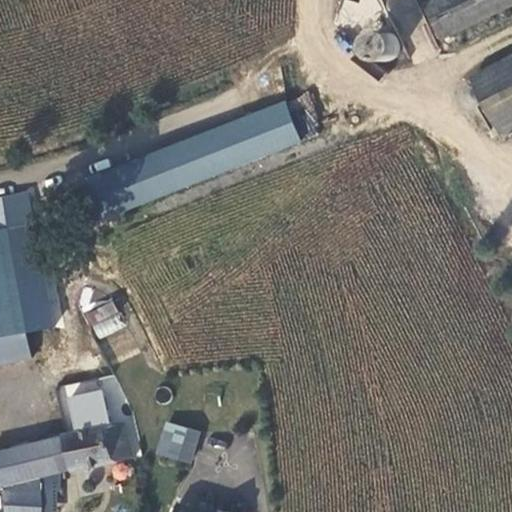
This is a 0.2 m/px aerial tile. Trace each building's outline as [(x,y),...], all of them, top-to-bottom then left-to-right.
[(511,0),(432,0),(424,4),(442,43),(511,9),(511,0)] [(339,22),(369,23),(370,1),(340,1),(339,22)] [(400,57),(401,50),(400,44),(396,38),(390,35),(384,33),(377,35),(372,38),(368,44),(367,50),(368,57),(372,62),(377,66),(384,67),(391,66),(396,62),(400,57)] [(511,56),(469,80),(503,139),(511,134),(511,56)] [(287,102),(72,186),(88,227),(304,144),(287,102)] [(2,199),(0,199),(0,367),(34,361),(2,199)] [(84,310),(95,339),(124,328),(113,299),(84,310)] [(115,360),(137,353),(130,328),(108,334),(115,360)] [(158,455),(190,463),(198,431),(166,423),(158,455)] [(69,473),(133,459),(125,424),(63,437),(69,473)] [(0,489),(69,473),(63,437),(0,450),(0,489)] [(180,504),(177,511),(233,511),(230,511),(229,511),(213,511),(215,505),(197,501),(195,508),(180,504)]
